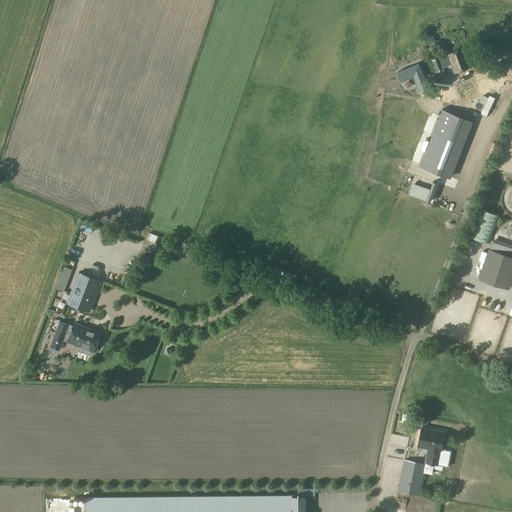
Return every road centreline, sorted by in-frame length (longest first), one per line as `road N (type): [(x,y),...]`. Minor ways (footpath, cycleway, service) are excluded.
road 1 (track): [(511,93),(409,357),(370,511)]
road 2 (track): [(511,372),(212,262),(124,247)]
